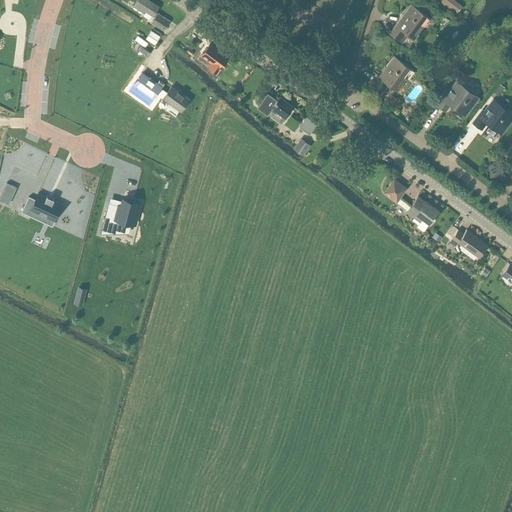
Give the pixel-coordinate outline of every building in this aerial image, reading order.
[(152,16),(159,6),(148,0),(136,0),(133,5),(143,12),(144,10),(152,16)] [(455,0),(437,0),(449,9),(455,0)] [(414,40),(417,35),(416,34),(423,25),(421,24),(427,16),(411,4),(389,33),(403,43),(408,36),(414,40)] [(163,30),(169,21),(158,13),(152,22),(163,30)] [(193,33),(183,44),(187,47),(197,37),(193,33)] [(211,43),(202,55),(212,62),(209,65),(217,70),(228,55),(211,43)] [(397,91),(400,87),(399,86),(406,78),(404,76),(410,68),(394,56),(372,85),(385,95),(391,87),(397,91)] [(142,72),(129,90),(148,103),(156,93),(180,111),(189,99),(171,86),(167,92),(160,87),(161,86),(142,72)] [(441,98),(436,104),(445,111),(450,104),(464,115),(472,105),(476,108),(482,101),(478,97),(479,96),(456,79),(447,91),(446,91),(441,98)] [(267,93),(258,106),(267,113),(268,113),(281,123),(285,117),(293,106),(280,96),(277,100),(267,93)] [(392,95),(388,100),(393,104),(397,98),(392,95)] [(511,118),(511,112),(492,97),(483,109),(472,122),(481,129),(486,122),(500,133),(511,118)] [(309,133),(317,124),(306,116),(299,126),(309,133)] [(301,137),(295,145),(293,147),(293,148),(303,155),(304,154),(305,152),(311,145),(308,143),(301,137)] [(393,177),(382,191),(396,201),(397,201),(399,198),(407,188),(393,177)] [(30,194),(22,212),(28,215),(29,213),(30,210),(54,221),(63,204),(37,192),(35,196),(30,194)] [(1,193),(0,195),(0,200),(8,204),(12,197),(1,193)] [(430,223),(439,211),(418,196),(412,203),(410,206),(408,209),(407,210),(415,216),(413,218),(420,223),(417,226),(423,230),(429,222),(430,223)] [(109,203),(102,228),(116,232),(116,229),(127,231),(129,224),(135,226),(139,212),(136,212),(138,203),(122,199),(120,206),(109,203)] [(463,233),(458,229),(449,240),(456,245),(458,242),(479,257),(488,245),(466,229),(463,233)] [(435,232),(432,237),(440,241),(442,237),(435,232)] [(511,265),(510,264),(509,263),(501,274),(511,281),(511,265)] [(78,286),(73,303),(82,305),(86,289),(78,286)]
